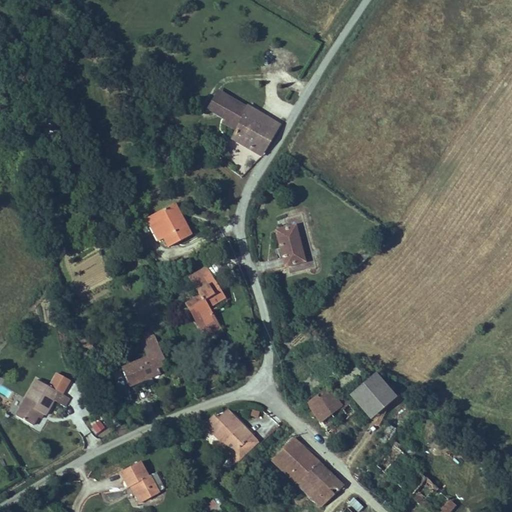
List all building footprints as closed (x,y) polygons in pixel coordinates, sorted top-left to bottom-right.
[(226,120),(238,99),(219,88),(207,109),(226,120)] [(261,155),(280,124),(246,103),(246,104),(238,99),(226,120),(224,123),(236,130),(231,137),(261,155)] [(56,121),(39,124),(41,135),(57,132),(56,121)] [(146,212),(147,214),(175,199),(174,198),(146,212)] [(175,199),(147,214),(157,233),(163,230),(168,239),(190,228),(175,199)] [(295,224),(275,228),(283,264),(303,259),(295,224)] [(208,262),(191,272),(200,288),(187,296),(207,331),(223,322),(214,304),(211,306),(209,302),(226,292),(208,262)] [(226,292),(209,302),(211,306),(214,304),(228,296),(226,292)] [(59,311),(51,311),(52,324),(60,323),(59,311)] [(138,339),(144,352),(122,361),(130,381),(160,369),(158,363),(166,360),(154,331),(150,333),(147,327),(138,331),(141,337),(138,339)] [(375,368),(348,392),(369,417),(397,393),(375,368)] [(39,377),(25,404),(21,412),(37,422),(44,410),(50,413),(62,389),(39,377)] [(305,403),(319,421),(344,401),(330,384),(305,403)] [(25,404),(15,398),(7,412),(17,418),(21,412),(25,404)] [(346,399),(344,401),(319,421),(318,422),(327,434),(356,412),(346,399)] [(218,415),(215,411),(202,423),(229,453),(222,459),(230,467),(258,442),(227,407),(218,415)] [(388,423),(380,441),(389,445),(397,428),(388,423)] [(291,436),(269,459),(321,507),(343,484),(291,436)] [(376,467),(395,484),(414,463),(418,460),(398,442),(376,467)] [(126,478),(129,477),(133,474),(142,491),(156,484),(148,467),(145,468),(137,452),(117,462),(126,478)] [(428,475),(414,463),(395,484),(409,496),(428,475)] [(274,476),(270,468),(258,474),(262,482),(274,476)] [(133,474),(129,477),(137,493),(142,491),(133,474)] [(450,495),(428,475),(409,496),(425,511),(434,511),(448,497),(450,495)] [(448,511),(456,504),(448,497),(434,511),(448,511)] [(347,506),(354,511),(358,511),(363,506),(354,498),(347,506)] [(204,506),(207,511),(217,511),(221,510),(215,499),(204,506)]
